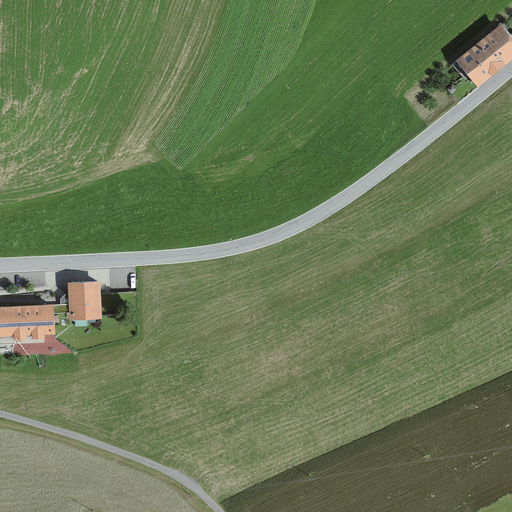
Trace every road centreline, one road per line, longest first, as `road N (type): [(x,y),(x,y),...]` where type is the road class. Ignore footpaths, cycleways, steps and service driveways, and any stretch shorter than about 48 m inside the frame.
road 1 (tertiary): [(0,264),(164,255),(267,235),(352,190),(511,64)]
road 2 (track): [(0,411),(168,471),(218,511)]
